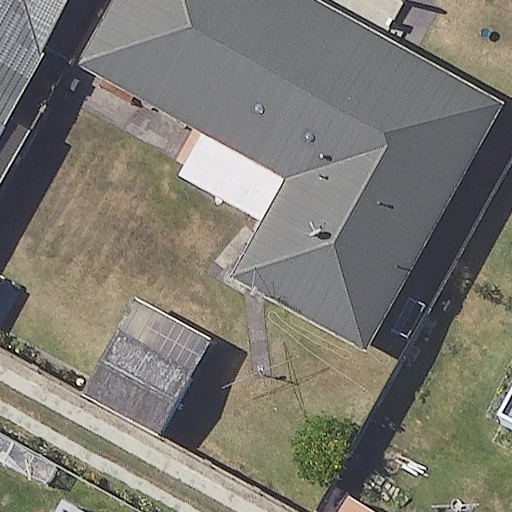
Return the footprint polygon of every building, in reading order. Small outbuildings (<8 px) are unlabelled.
[(65,0),(0,0),(0,115),(1,116),(65,0)] [(501,106),(306,0),(124,0),(89,66),(205,129),(179,177),(270,227),(241,279),(369,349),(501,106)] [(216,336),(138,295),(88,391),(165,432),(216,336)] [(511,379),(498,407),(511,414),(511,379)] [(32,511),(2,495),(0,498),(0,511),(32,511)]
